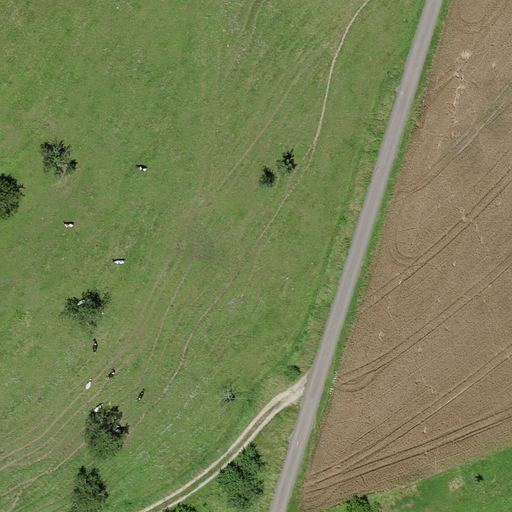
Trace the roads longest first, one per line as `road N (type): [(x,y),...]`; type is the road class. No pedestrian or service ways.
road 1 (unclassified): [(439,0),(282,511)]
road 2 (track): [(151,511),(325,373)]
